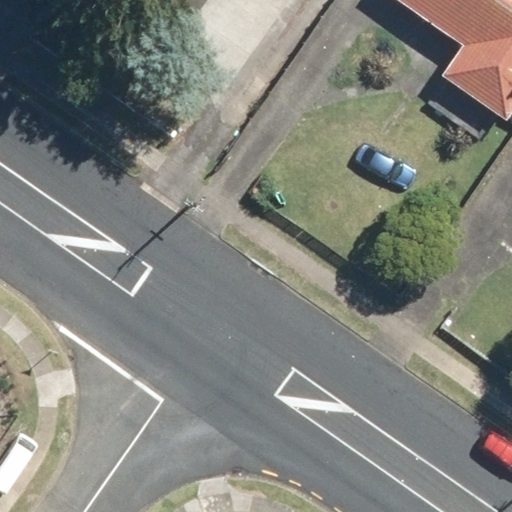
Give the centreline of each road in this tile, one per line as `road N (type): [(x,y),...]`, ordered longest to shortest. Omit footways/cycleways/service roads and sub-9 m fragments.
road 1 (secondary): [(212,331),(473,511)]
road 2 (secondary): [(0,178),(212,331)]
road 3 (residential): [(87,511),(212,331)]
